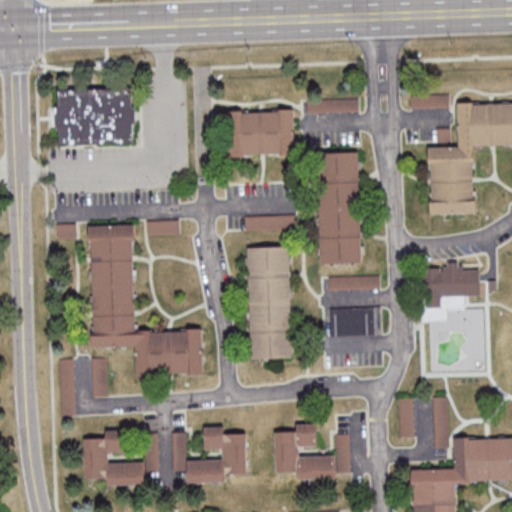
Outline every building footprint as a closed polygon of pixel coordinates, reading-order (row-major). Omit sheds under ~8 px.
[(58,144),(136,144),(135,88),(58,88),(58,144)] [(511,100),(459,101),(460,146),(430,146),(431,214),(476,213),(474,146),(511,145),(511,100)] [(296,108),(229,109),(229,156),(297,155),(296,108)] [(361,151),(319,152),(321,263),(363,263),(361,151)] [(181,233),(181,220),(148,220),(148,233),(181,233)] [(57,222),(57,237),(78,237),(78,222),(57,222)] [(137,330),(135,224),(91,225),(93,347),(136,346),(137,374),(204,373),(203,329),(137,330)] [(249,249),(251,360),(293,359),(291,248),(249,249)] [(425,308),(443,308),(443,296),(481,295),(480,269),(461,269),(461,266),(424,266),(425,308)] [(330,289),(378,289),(378,277),(330,277),(330,289)] [(330,308),(331,336),(382,336),(381,307),(330,308)] [(108,396),(108,357),(94,357),(94,396),(108,396)] [(277,471),(299,471),(299,478),(337,478),(337,473),(350,473),(349,434),(338,434),(338,455),(301,455),(301,446),(318,445),(317,423),(297,423),(297,431),(276,432),(277,471)] [(189,459),(190,482),(228,482),(228,473),(249,473),(248,433),(226,433),(225,426),(205,427),(206,449),(225,449),(225,459),(189,459)] [(86,478),(108,477),(108,485),(145,485),(145,461),(112,462),(112,452),(123,452),(123,430),(106,431),(106,438),(85,438),(86,478)] [(511,436),(456,438),(456,468),(414,469),(414,511),(459,511),(459,481),(511,479),(511,436)]
